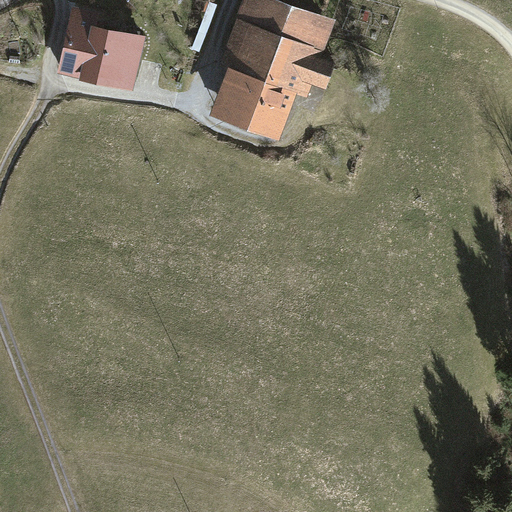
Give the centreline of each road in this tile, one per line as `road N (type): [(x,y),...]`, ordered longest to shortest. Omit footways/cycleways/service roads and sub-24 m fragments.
road 1 (track): [(51,85),(190,104),(209,125),(266,143)]
road 2 (track): [(75,511),(0,313)]
